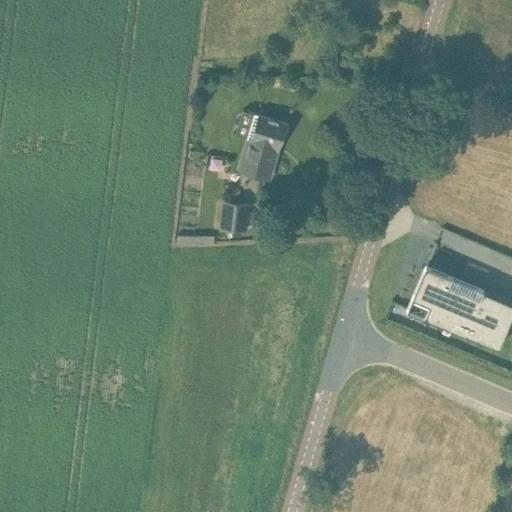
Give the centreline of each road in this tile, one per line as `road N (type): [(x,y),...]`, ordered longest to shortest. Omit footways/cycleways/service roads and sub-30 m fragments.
road 1 (unclassified): [(341,334),(439,0)]
road 2 (unclassified): [(291,511),(341,334)]
road 3 (unclassified): [(511,404),(341,334)]
